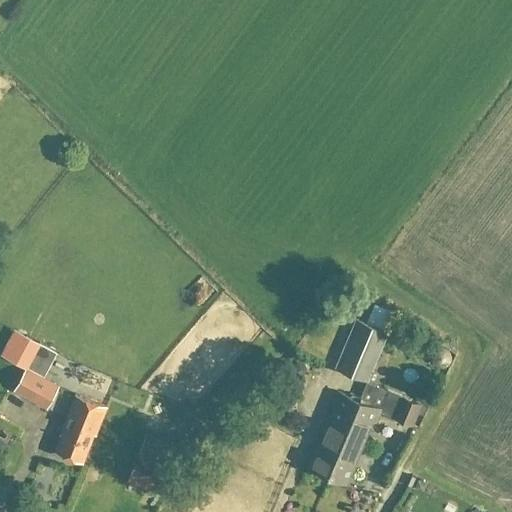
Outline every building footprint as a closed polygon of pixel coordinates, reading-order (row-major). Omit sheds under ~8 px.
[(373,320),(387,327),(394,313),(380,306),(373,320)] [(382,347),(388,335),(388,333),(355,319),(334,370),(359,380),(367,383),(382,347)] [(45,372),(64,382),(73,366),(54,356),(45,372)] [(58,387),(25,369),(14,391),(46,408),(58,387)] [(359,401),(327,477),(345,484),(371,422),(374,423),(379,412),(387,393),(387,392),(366,383),(358,401),(359,401)] [(310,470),(327,477),(359,401),(358,401),(338,393),(333,406),(336,407),(329,424),(327,425),(324,431),(325,433),(310,470)] [(394,418),(403,399),(387,393),(379,412),(394,418)] [(54,453),(68,458),(82,463),(93,435),(95,436),(106,407),(75,395),(59,436),(61,436),(54,453)] [(411,426),(419,406),(403,399),(394,419),(411,426)] [(255,423),(261,412),(251,406),(245,417),(255,423)] [(159,496),(179,448),(146,435),(126,483),(159,496)]
